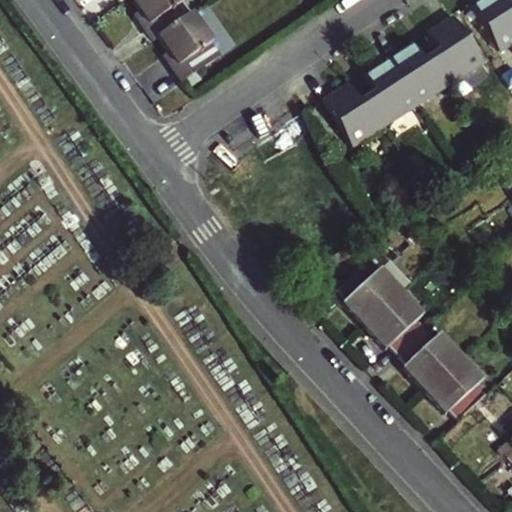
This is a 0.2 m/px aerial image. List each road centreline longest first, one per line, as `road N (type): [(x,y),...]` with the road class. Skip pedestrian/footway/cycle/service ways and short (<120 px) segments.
road 1 (residential): [(155,157),(270,306),(458,511)]
road 2 (residential): [(155,157),(389,0)]
road 3 (residential): [(39,0),(155,157)]
